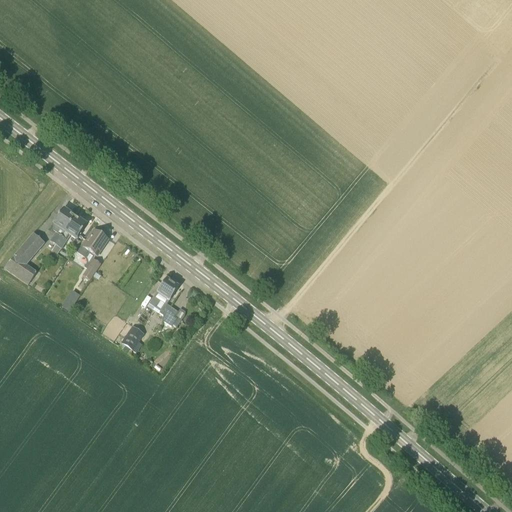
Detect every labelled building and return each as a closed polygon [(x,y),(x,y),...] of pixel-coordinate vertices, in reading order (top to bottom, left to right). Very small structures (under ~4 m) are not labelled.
[(56,247),(74,218),(63,210),(53,225),(59,229),(50,243),(56,247)] [(74,218),(56,247),(52,251),(57,255),(70,236),(76,240),(86,226),(74,218)] [(95,257),(107,240),(93,230),(78,253),(86,259),(90,253),(95,257)] [(27,286),(36,274),(25,267),(44,244),(33,235),(3,269),(27,286)] [(90,282),(101,266),(93,261),(82,277),(90,282)] [(166,306),(169,302),(178,288),(166,280),(149,305),(155,308),(158,303),(164,307),(159,314),(165,318),(165,324),(172,328),(173,326),(177,320),(174,318),(178,313),(166,306)] [(71,313),(81,296),(73,291),(63,309),(71,313)] [(142,346),(139,344),(144,335),(132,327),(121,344),(133,352),(136,355),(142,346)]
